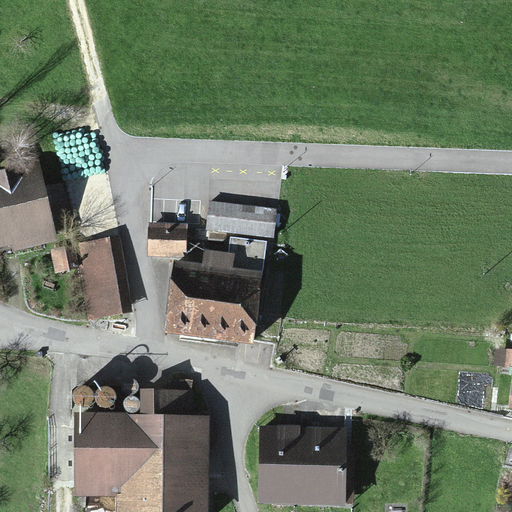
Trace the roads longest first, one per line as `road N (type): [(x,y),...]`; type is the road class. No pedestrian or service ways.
road 1 (track): [(75,0),(124,173),(149,353)]
road 2 (residential): [(229,371),(511,436)]
road 3 (residential): [(23,333),(229,371)]
road 4 (residential): [(247,511),(229,371)]
